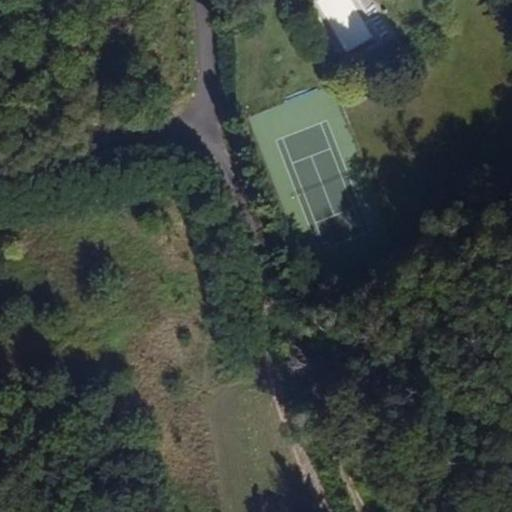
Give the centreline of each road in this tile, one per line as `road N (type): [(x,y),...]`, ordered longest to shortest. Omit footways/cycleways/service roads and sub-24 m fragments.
road 1 (residential): [(298,345),(206,122)]
road 2 (residential): [(0,157),(206,122)]
road 3 (track): [(357,511),(298,345)]
road 4 (residential): [(206,122),(198,0)]
